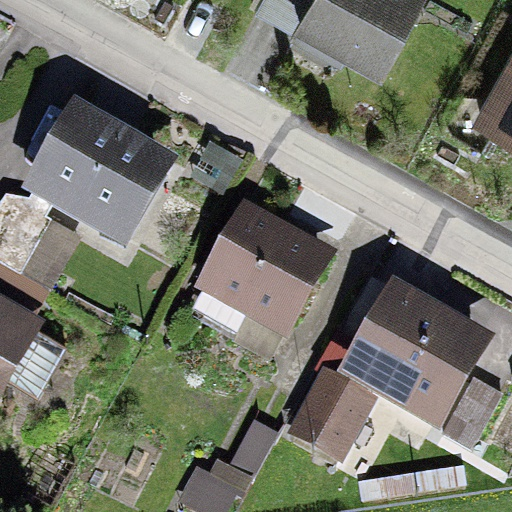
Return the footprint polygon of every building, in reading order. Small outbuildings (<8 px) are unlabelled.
[(311,0),(299,22),(378,66),(415,0),(311,0)] [(511,65),(481,121),(511,137),(511,65)] [(36,189),(120,236),(157,170),(74,122),(36,189)] [(0,211),(0,264),(19,274),(49,222),(30,212),(1,206),(0,211)] [(231,232),(238,236),(194,317),(257,352),(274,322),(284,328),(321,262),(240,217),(231,232)] [(357,374),(436,419),(475,349),(417,316),(424,303),(404,291),(382,329),(368,321),(357,340),(371,348),(357,374)] [(0,384),(37,403),(66,352),(0,314),(0,384)] [(298,434),(340,457),(369,404),(327,381),(298,434)] [(471,451),(501,398),(473,383),(443,436),(471,451)] [(228,469),(252,482),(276,437),(253,424),(228,469)] [(47,451),(24,494),(51,508),(74,465),(47,451)] [(251,483),(220,468),(212,484),(201,478),(185,505),(196,511),(221,511),(231,494),(242,500),(251,483)]
